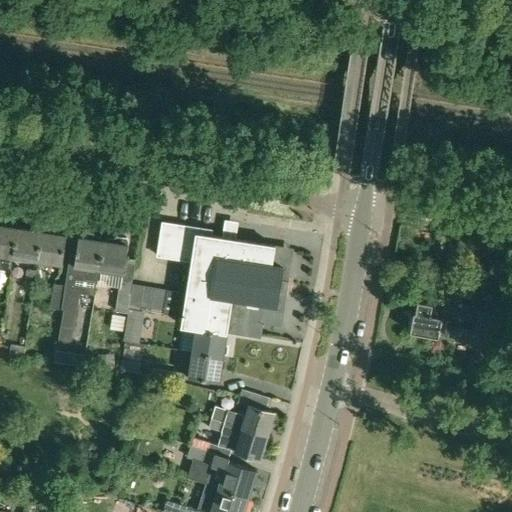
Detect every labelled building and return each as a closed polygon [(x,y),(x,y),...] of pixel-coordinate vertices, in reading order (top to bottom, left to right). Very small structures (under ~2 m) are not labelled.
[(156,255),(174,258),(179,225),(161,222),(156,255)] [(17,228),(0,225),(0,255),(13,258),(17,228)] [(195,227),(179,225),(174,258),(189,261),(195,227)] [(189,261),(191,261),(207,263),(210,236),(211,230),(195,227),(189,261)] [(41,232),(17,228),(13,258),(36,261),(41,232)] [(66,236),(41,232),(36,261),(62,265),(66,236)] [(62,309),(60,323),(73,325),(75,325),(80,292),(80,290),(72,288),(73,277),(97,280),(99,271),(98,270),(102,241),(99,241),(92,240),(93,236),(91,233),(81,232),(79,234),(78,238),(77,238),(74,261),(73,267),(67,266),(64,285),(61,309),(62,309)] [(223,238),(210,236),(207,263),(191,261),(183,317),(197,319),(202,322),(201,329),(226,332),(260,338),(265,304),(276,305),(278,292),(286,294),(288,280),(281,279),(283,266),(271,264),(274,246),(235,240),(236,234),(224,232),(223,238)] [(98,270),(99,271),(122,274),(127,241),(125,238),(115,236),(112,239),(112,243),(102,241),(98,270)] [(453,262),(453,274),(465,274),(465,262),(453,262)] [(36,269),(26,268),(25,283),(34,284),(36,269)] [(119,288),(115,310),(128,312),(128,309),(132,284),(120,282),(119,288)] [(61,309),(64,285),(53,283),(49,307),(61,309)] [(128,309),(163,314),(175,316),(179,292),(132,284),(128,309)] [(439,337),(447,338),(450,320),(443,318),(443,317),(436,316),(437,307),(432,306),(432,304),(418,301),(416,312),(414,311),(413,315),(410,314),(407,328),(410,328),(410,332),(439,338),(439,337)] [(128,309),(128,312),(123,340),(139,342),(145,311),(128,309)] [(197,319),(183,317),(181,326),(183,327),(180,349),(192,351),(222,356),(224,346),(226,332),(201,329),(202,322),(197,319)] [(25,346),(11,344),(9,358),(23,360),(25,346)] [(222,356),(192,351),(188,377),(218,382),(222,356)] [(112,353),(99,354),(100,371),(113,371),(112,353)] [(122,359),(120,370),(140,374),(142,362),(122,359)] [(158,368),(157,379),(183,383),(185,372),(158,368)] [(214,406),(210,418),(266,435),(273,413),(264,410),(268,398),(241,389),(237,402),(248,406),(244,419),(240,417),(241,415),(227,410),(214,406)] [(259,458),(266,435),(210,418),(207,427),(221,432),(216,445),(259,458)] [(186,478),(206,483),(247,496),(255,469),(227,460),(228,457),(190,445),(187,457),(201,461),(198,471),(189,469),(186,478)] [(241,511),(247,496),(206,483),(198,509),(166,499),(161,511),(241,511)]
